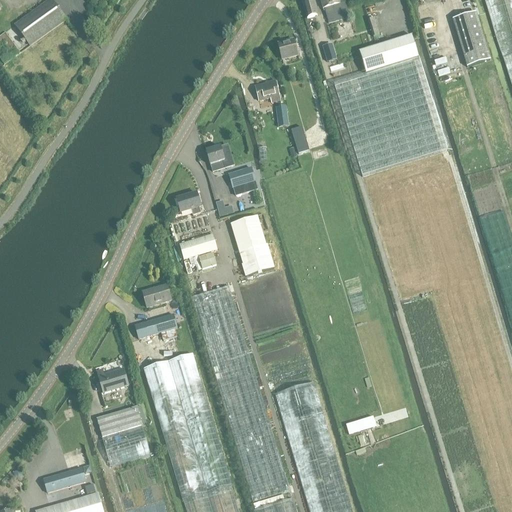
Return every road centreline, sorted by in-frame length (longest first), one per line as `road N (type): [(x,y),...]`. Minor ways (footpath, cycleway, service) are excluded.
road 1 (tertiary): [(0,444),(68,351),(174,145),(264,0)]
road 2 (unclassified): [(0,224),(67,130),(142,0)]
road 3 (track): [(511,234),(446,9)]
road 4 (unknown): [(274,0),(291,23),(322,136)]
